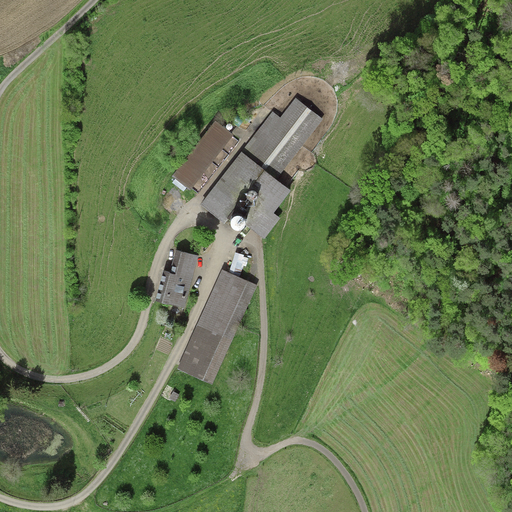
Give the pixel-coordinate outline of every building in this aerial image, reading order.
[(272,111),(240,152),(276,180),(322,120),(295,99),(280,118),(272,111)] [(215,121),(170,175),(189,190),(233,135),(215,121)] [(240,152),(200,204),(223,222),(230,214),(264,240),(280,218),(273,213),(290,191),(276,180),(240,152)] [(156,300),(185,307),(198,256),(175,250),(170,272),(164,271),(156,300)] [(221,270),(177,368),(214,384),(257,286),(221,270)]
